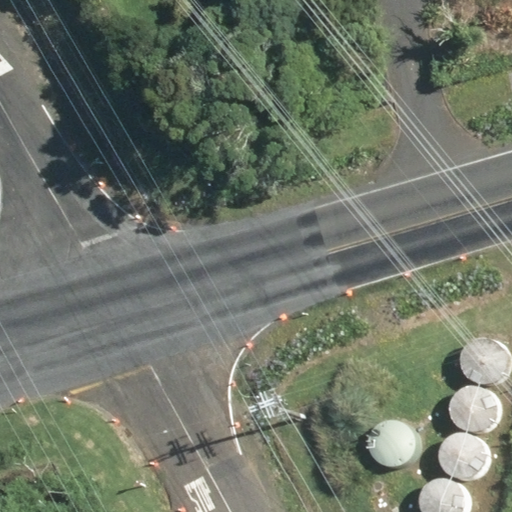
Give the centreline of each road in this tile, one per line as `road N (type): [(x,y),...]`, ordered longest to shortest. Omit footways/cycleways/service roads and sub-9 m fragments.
road 1 (tertiary): [(116,309),(511,193)]
road 2 (residential): [(116,309),(224,511)]
road 3 (unclassified): [(116,309),(0,113)]
road 4 (tertiary): [(0,343),(116,309)]
